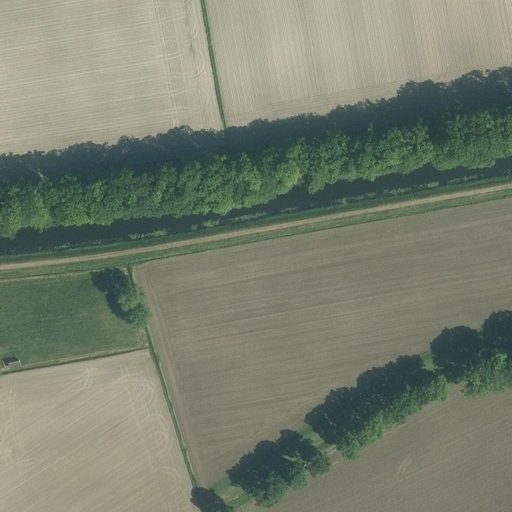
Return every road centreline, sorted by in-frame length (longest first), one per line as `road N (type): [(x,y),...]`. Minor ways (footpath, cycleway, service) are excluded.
road 1 (track): [(511,187),(0,269)]
road 2 (track): [(511,120),(0,199)]
